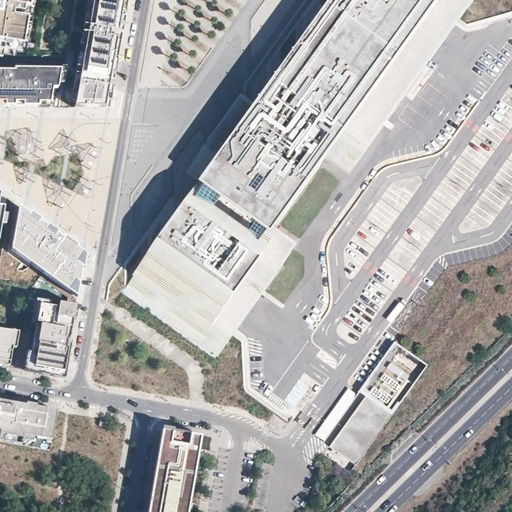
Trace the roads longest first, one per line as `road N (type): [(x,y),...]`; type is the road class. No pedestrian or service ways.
road 1 (residential): [(146,0),(76,396)]
road 2 (primary): [(511,356),(353,511)]
road 3 (primary): [(384,511),(511,386)]
road 4 (residential): [(147,408),(241,426),(289,452)]
